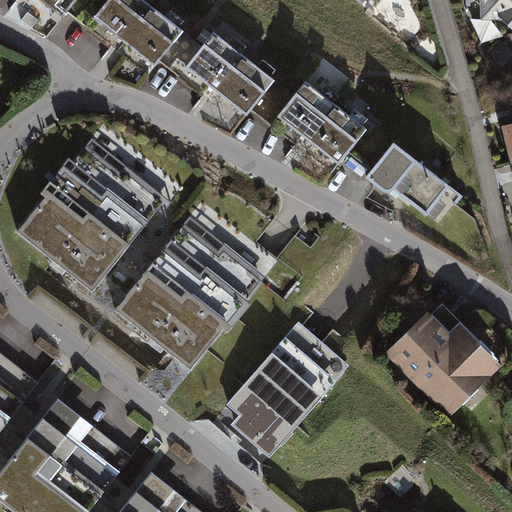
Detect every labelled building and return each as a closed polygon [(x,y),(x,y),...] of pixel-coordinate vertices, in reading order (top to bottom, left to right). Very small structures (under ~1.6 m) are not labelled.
[(52,0),(68,12),(76,0),(52,0)] [(154,0),(108,0),(99,11),(160,61),(188,27),(154,0)] [(511,0),(480,0),(480,16),(502,15),(511,23),(511,0)] [(217,27),(189,61),(249,109),(276,75),(217,27)] [(308,76),(281,109),(344,158),(370,125),(308,76)] [(87,137),(11,230),(88,292),(164,198),(87,137)] [(465,192),(394,137),(366,174),(390,190),(394,185),(442,225),(465,192)] [(190,209),(112,308),(189,368),(267,270),(190,209)] [(425,309),(383,353),(447,415),(498,362),(456,321),(447,331),(425,309)] [(334,346),(305,374),(325,395),(354,367),(334,346)] [(0,426),(35,383),(0,354),(0,426)] [(88,511),(132,458),(56,397),(0,467),(0,506),(7,511),(88,511)] [(202,511),(146,467),(110,511),(202,511)]
